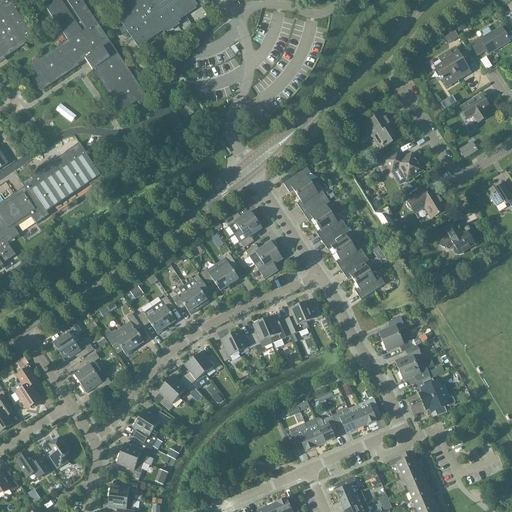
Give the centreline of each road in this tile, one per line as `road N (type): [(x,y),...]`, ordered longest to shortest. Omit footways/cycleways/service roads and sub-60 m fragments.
road 1 (residential): [(98,447),(160,361),(212,323),(319,274)]
road 2 (tertiary): [(19,331),(249,169)]
road 3 (tertiary): [(249,169),(430,0)]
road 4 (residential): [(404,427),(319,274)]
road 5 (residential): [(511,146),(454,174),(399,87)]
road 6 (unclassified): [(249,169),(230,135),(249,69),(232,15)]
road 7 (residential): [(319,274),(249,169)]
